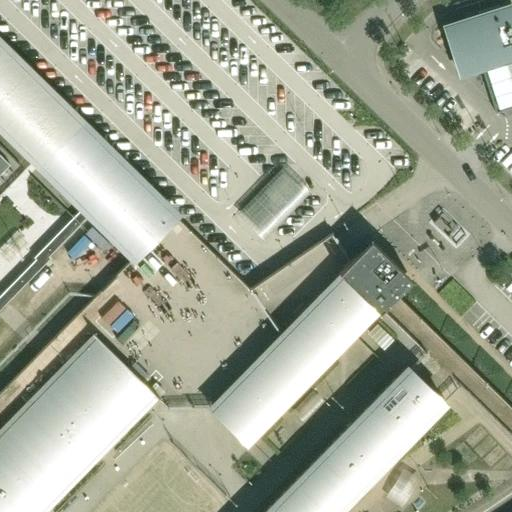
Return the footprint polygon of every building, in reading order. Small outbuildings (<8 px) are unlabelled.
[(0,0),(0,308),(50,257),(49,255),(87,216),(90,214),(134,257),(136,259),(176,217),(81,125),(0,45),(0,0)] [(466,21),(447,27),(452,42),(449,45),(449,46),(455,52),(461,72),(480,66),(482,69),(492,102),(495,113),(511,107),(511,6),(510,1),(464,16),(466,21)] [(461,134),(477,126),(469,110),(453,118),(461,134)] [(108,130),(108,112),(93,112),(93,131),(108,130)] [(264,234),(305,192),(283,171),(242,213),(264,234)] [(304,255),(253,302),(196,240),(167,233),(147,251),(164,255),(165,271),(155,281),(168,284),(169,292),(153,288),(149,292),(157,300),(173,298),(175,320),(180,300),(200,298),(199,277),(200,272),(207,280),(216,279),(218,299),(243,296),(245,315),(243,320),(250,326),(265,325),(264,310),(273,312),(340,250),(329,239),(301,265),(304,255)] [(379,311),(396,294),(410,279),(370,239),(350,259),(338,272),(341,275),(283,334),(213,406),(247,439),(375,308),(379,311)] [(0,511),(40,511),(154,396),(158,399),(159,398),(92,332),(91,333),(95,337),(0,433),(0,511)] [(334,511),(443,401),(407,366),(264,511),(334,511)]
